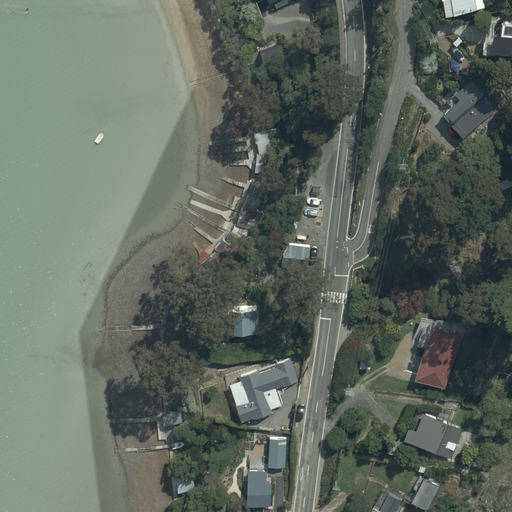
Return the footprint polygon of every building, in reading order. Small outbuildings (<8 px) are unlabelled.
[(442,0),(446,15),(482,8),(480,0),(442,0)] [(279,46),(259,52),(263,64),(283,57),(279,46)] [(493,108),(472,79),(454,93),(460,100),(443,113),(454,128),(473,113),(477,119),(493,108)] [(511,85),(495,96),(507,114),(511,110),(511,85)] [(259,154),(256,154),(256,172),(275,172),(276,132),(254,132),(256,143),(257,143),(259,154)] [(247,193),(269,200),(272,191),(251,184),(247,193)] [(269,200),(247,193),(243,207),(265,214),(269,200)] [(265,214),(243,207),(242,206),(238,217),(261,225),(265,214)] [(259,225),(236,219),(233,230),(256,236),(259,225)] [(243,255),(221,240),(215,249),(237,264),(243,255)] [(284,242),(282,262),(308,265),(309,256),(315,256),(316,245),(284,242)] [(247,307),(228,308),(229,332),(235,332),(235,334),(260,332),(259,307),(262,307),(261,287),(245,287),(247,307)] [(430,326),(414,379),(443,387),(459,334),(430,326)] [(240,380),(230,383),(241,421),(253,417),(253,418),(272,411),(271,408),(281,404),(276,388),(283,385),(283,387),(298,381),(290,358),(275,363),(276,366),(259,372),(258,369),(239,376),(240,380)] [(162,413),(163,424),(183,422),(182,411),(162,413)] [(408,427),(403,439),(436,453),(441,439),(452,444),(457,432),(446,427),(448,423),(423,413),(416,430),(408,427)] [(269,439),(268,466),(287,467),(289,438),(285,438),(285,437),(275,436),(276,432),(270,432),(270,439),(269,439)] [(192,466),(176,468),(177,493),(194,491),(192,466)] [(424,477),(411,501),(428,510),(440,485),(424,477)] [(251,483),(242,483),(242,492),(251,492),(251,507),(270,507),(270,481),(251,481),(251,483)] [(382,489),(369,511),(394,511),(401,499),(382,489)]
